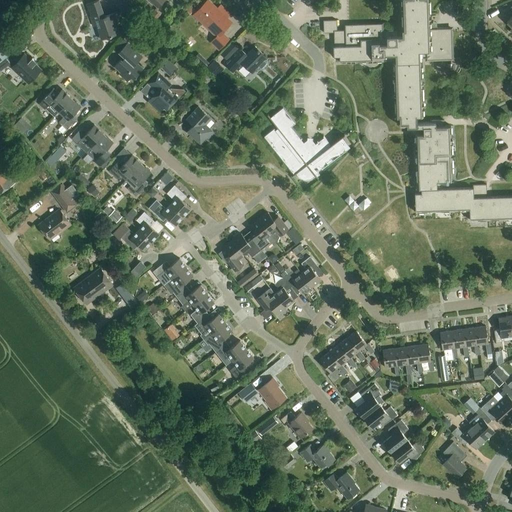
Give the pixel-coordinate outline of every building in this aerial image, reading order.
[(451,28),(437,29),(430,29),(428,0),(400,0),(402,37),(397,37),(397,30),(382,31),(382,23),(349,25),(349,30),(337,31),(336,20),(323,21),(323,33),(334,33),(334,46),(333,46),(333,57),(339,57),(339,62),(393,61),(395,117),(399,117),(400,126),(407,125),(407,127),(411,127),(411,135),(415,134),(417,190),(421,190),(421,193),(415,193),(415,212),(469,210),(470,220),(511,218),(511,195),(487,197),(486,184),(473,185),(473,187),(442,188),(442,186),(437,186),(437,182),(452,181),(450,125),(443,126),(443,120),(430,120),(430,122),(417,123),(417,117),(423,116),(421,62),(419,62),(419,58),(426,58),(426,61),(434,61),(434,60),(452,59),(451,28)] [(86,5),(88,11),(93,26),(96,25),(101,40),(120,33),(117,23),(120,22),(117,12),(104,17),(99,1),(86,5)] [(207,1),(195,14),(217,35),(210,42),(218,51),(229,40),(221,33),(230,23),(227,20),(216,10),(207,1)] [(154,9),(147,16),(153,21),(160,14),(154,9)] [(132,27),(138,32),(143,27),(138,21),(132,27)] [(142,56),(127,43),(119,53),(125,58),(122,61),(121,60),(114,67),(120,72),(119,74),(127,81),(134,74),(136,76),(143,69),(136,63),(142,56)] [(239,48),(230,57),(223,65),(232,73),(241,63),(252,73),(257,68),(260,71),(263,70),(268,65),(268,62),(266,60),(267,58),(255,47),(246,55),(239,48)] [(28,82),(40,69),(25,55),(18,62),(10,54),(0,61),(0,70),(0,71),(8,65),(18,74),(19,73),(28,82)] [(205,63),(217,74),(223,67),(211,56),(205,63)] [(167,59),(159,67),(170,76),(177,68),(167,59)] [(169,90),(168,88),(171,85),(158,73),(148,83),(157,91),(148,101),(159,112),(164,107),(167,109),(178,98),(179,99),(186,92),(183,89),(171,88),(169,90)] [(212,79),(208,84),(215,92),(220,87),(212,79)] [(54,117),(59,111),(71,98),(64,91),(62,90),(53,99),(49,95),(40,104),(45,108),(54,117)] [(71,98),(59,111),(64,116),(59,122),(67,129),(75,120),(71,116),(80,107),(71,98)] [(211,119),(198,106),(186,119),(193,125),(187,132),(200,144),(206,137),(208,139),(214,133),(206,125),(211,119)] [(303,143),(293,130),(298,126),(283,108),(273,116),(276,120),(274,122),(268,114),(267,115),(278,128),(275,130),(274,128),(264,136),(294,174),(291,176),(292,177),(296,173),(299,178),(305,180),(311,179),(315,176),(316,177),(317,176),(315,174),(346,150),(338,140),(344,135),(331,145),(324,137),(315,144),(312,141),(313,138),(307,137),(307,140),(303,143)] [(22,117),(14,125),(24,134),(28,130),(23,125),(26,122),(22,117)] [(80,130),(72,139),(77,144),(81,147),(86,152),(91,147),(103,134),(94,125),(85,135),(80,130)] [(91,147),(86,152),(92,158),(99,165),(108,156),(104,152),(112,143),(103,134),(91,147)] [(55,152),(46,162),(51,167),(59,158),(65,153),(66,151),(61,146),(60,146),(59,147),(55,152)] [(109,172),(113,176),(117,179),(120,176),(125,180),(129,177),(141,164),(132,155),(123,164),(119,161),(109,172)] [(0,193),(17,182),(0,157),(0,193)] [(13,167),(16,172),(22,169),(18,164),(13,167)] [(141,164),(129,177),(134,182),(127,189),(135,196),(146,186),(141,182),(150,172),(141,164)] [(42,172),(37,176),(41,181),(46,177),(42,172)] [(174,178),(168,172),(161,178),(167,185),(174,178)] [(85,178),(80,183),(85,187),(89,182),(85,178)] [(59,184),(49,191),(64,211),(74,204),(73,203),(76,201),(77,202),(82,198),(71,184),(64,190),(59,184)] [(93,184),(87,190),(94,198),(100,192),(93,184)] [(174,200),(170,205),(183,217),(191,209),(180,199),(185,195),(174,185),(167,193),(174,200)] [(349,195),(345,200),(349,204),(354,200),(353,199),(349,195)] [(358,204),(354,200),(349,204),(350,205),(354,209),(358,206),(361,210),(371,201),(367,197),(358,204)] [(183,217),(170,205),(166,209),(156,200),(148,208),(161,220),(165,215),(176,225),(183,217)] [(114,209),(108,216),(116,223),(122,216),(114,209)] [(71,225),(59,210),(39,226),(50,240),(61,231),(61,232),(71,225)] [(100,226),(107,220),(101,212),(94,218),(100,226)] [(142,226),(138,230),(151,242),(159,234),(149,224),(153,220),(144,212),(136,220),(142,226)] [(268,212),(259,219),(276,242),(277,242),(279,236),(288,229),(281,219),(278,216),(273,220),(268,212)] [(255,232),(250,236),(262,250),(270,243),(276,242),(259,219),(250,226),(255,232)] [(151,242),(138,230),(134,234),(123,223),(113,234),(119,240),(121,237),(134,249),(138,245),(144,250),(151,242)] [(241,234),(232,241),(243,255),(248,251),(253,257),(262,250),(250,236),(245,239),(241,234)] [(239,258),(243,255),(232,241),(224,247),(232,258),(227,262),(235,271),(243,264),(239,258)] [(300,244),(292,250),(296,255),(304,249),(300,244)] [(126,251),(121,255),(128,264),(133,260),(126,251)] [(313,270),(317,266),(310,256),(301,263),(306,269),(301,273),(312,287),(321,280),(313,270)] [(172,278),(186,267),(179,258),(168,267),(164,262),(153,271),(160,280),(168,274),(172,278)] [(275,265),(281,273),(284,270),(283,269),(278,262),(275,265)] [(89,302),(107,289),(113,284),(100,267),(74,286),(80,294),(79,294),(85,301),(87,300),(89,302)] [(173,293),(176,297),(185,289),(182,284),(193,276),(186,267),(172,278),(163,285),(171,294),(173,293)] [(237,280),(240,286),(259,274),(256,268),(237,280)] [(288,274),(285,271),(281,274),(283,277),(283,278),(291,287),(295,283),(304,294),(312,287),(301,273),(297,268),(293,272),(292,271),(288,274)] [(245,288),(249,294),(264,282),(260,276),(245,288)] [(279,290),(274,294),(286,308),(294,301),(286,291),(291,287),(283,278),(274,284),(279,290)] [(189,294),(185,289),(176,297),(183,305),(182,306),(186,311),(193,305),(207,294),(200,285),(189,294)] [(256,299),(264,308),(266,311),(270,307),(277,315),(286,308),(274,294),(270,288),(256,299)] [(145,291),(136,297),(141,303),(149,296),(145,291)] [(214,302),(207,294),(193,305),(197,309),(190,315),(197,323),(204,318),(207,316),(203,311),(214,302)] [(153,303),(148,307),(153,314),(158,310),(153,303)] [(208,322),(204,318),(197,323),(194,325),(201,334),(208,329),(211,334),(225,323),(219,314),(208,322)] [(501,338),(511,336),(511,328),(510,316),(498,318),(500,330),(494,331),(496,343),(502,342),(501,338)] [(232,331),(225,323),(211,334),(203,340),(208,345),(209,344),(215,352),(225,345),(221,340),(232,331)] [(486,326),(474,328),(477,345),(479,345),(485,344),(487,353),(491,353),(490,342),(488,343),(486,326)] [(465,347),(467,346),(474,345),(475,355),(480,354),(479,345),(477,345),(474,328),(463,329),(465,347)] [(463,329),(451,331),(454,348),(456,348),(463,347),(464,356),(469,356),(467,346),(465,347),(463,329)] [(356,331),(347,338),(358,352),(359,350),(365,346),(371,354),(374,351),(368,343),(366,344),(356,331)] [(454,348),(451,331),(440,333),(442,350),(452,349),(453,358),(457,357),(456,348),(454,348)] [(176,332),(169,337),(172,341),(179,335),(176,332)] [(347,338),(338,345),(349,359),(350,358),(356,353),(362,361),(365,358),(359,350),(358,352),(347,338)] [(229,356),(232,360),(246,349),(240,341),(229,349),(225,345),(215,352),(222,361),(229,356)] [(428,344),(417,345),(419,363),(421,362),(428,361),(429,371),(434,370),(432,360),(431,361),(428,344)] [(338,345),(329,352),(340,367),(342,366),(341,365),(347,360),(353,368),(356,365),(350,358),(349,359),(338,345)] [(417,345),(405,347),(408,364),(410,364),(417,363),(418,373),(422,372),(421,362),(419,363),(417,345)] [(405,365),(407,374),(411,373),(410,364),(408,364),(405,347),(394,349),(396,366),(399,366),(405,365)] [(253,358),(246,349),(232,360),(236,365),(230,370),(236,379),(246,371),(242,367),(253,358)] [(400,375),(399,366),(396,366),(394,349),(382,350),(385,367),(394,366),(395,376),(400,375)] [(503,362),(502,351),(495,352),(497,365),(503,362)] [(347,372),(342,366),(340,367),(329,352),(320,360),(330,373),(338,367),(344,375),(347,372)] [(445,356),(438,357),(439,368),(446,368),(445,356)] [(369,363),(373,369),(379,365),(374,358),(369,363)] [(474,379),(474,381),(480,380),(483,379),(482,368),(472,369),(474,379)] [(494,372),(489,376),(492,380),(497,375),(494,372)] [(403,387),(401,378),(390,381),(392,390),(403,387)] [(271,409),(285,398),(277,387),(278,386),(273,379),(259,390),(267,400),(265,401),(271,409)] [(349,392),(355,388),(350,380),(343,385),(349,392)] [(245,401),(257,392),(251,383),(238,393),(245,401)] [(356,408),(364,417),(380,405),(375,399),(381,394),(378,391),(379,390),(374,384),(360,395),(365,401),(356,408)] [(499,402),(511,416),(511,390),(506,384),(501,389),(503,391),(499,394),(503,398),(499,402)] [(511,417),(511,416),(499,402),(494,406),(489,400),(480,408),(492,421),(497,417),(504,424),(511,417)] [(380,405),(364,417),(372,427),(380,420),(384,425),(397,415),(390,406),(385,411),(380,405)] [(472,426),(485,440),(494,431),(485,422),(489,418),(479,407),(475,411),(481,418),(472,426)] [(295,417),(291,411),(280,419),(288,428),(291,426),(301,438),(312,429),(300,413),(295,417)] [(258,428),(257,430),(259,433),(261,431),(275,420),(273,417),(272,417),(262,425),(258,428)] [(441,422),(447,428),(450,425),(450,422),(445,418),(441,422)] [(383,442),(391,452),(407,439),(402,433),(408,429),(401,420),(388,430),(392,435),(383,442)] [(485,440),(472,426),(463,435),(457,428),(451,433),(462,443),(467,439),(475,448),(485,440)] [(255,431),(250,435),(256,443),(261,439),(255,431)] [(407,439),(391,452),(399,462),(408,455),(413,462),(424,449),(418,441),(412,445),(407,439)] [(467,455),(453,442),(443,452),(449,458),(442,464),(456,477),(466,467),(460,462),(467,455)] [(330,451),(324,444),(315,451),(310,444),(300,452),(307,462),(313,458),(321,468),(326,463),(328,465),(335,460),(329,452),(330,451)] [(289,466),(296,461),(290,454),(283,460),(280,462),(286,469),(289,466)] [(352,479),(347,472),(338,479),(334,473),(323,481),(331,491),(337,486),(347,499),(359,490),(351,480),(352,479)]
